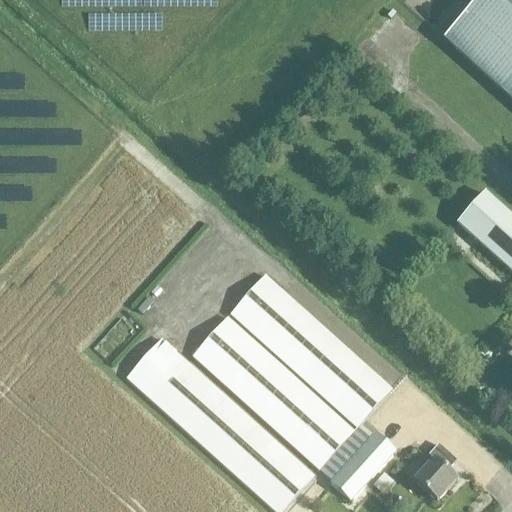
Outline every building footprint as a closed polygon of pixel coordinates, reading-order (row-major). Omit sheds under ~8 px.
[(511,0),(481,0),(445,41),(511,100),(511,0)] [(457,226),(511,275),(511,219),(485,195),(457,226)] [(192,360),(319,473),(332,485),(331,486),(351,504),(396,454),(376,436),(373,439),(360,427),(392,391),(265,278),(230,318),(357,431),(355,433),(228,320),(192,360)] [(283,511),(314,478),(162,342),(126,382),(271,511),(283,511)] [(437,504),(458,482),(448,473),(457,463),(439,447),(429,458),(434,462),(415,483),(437,504)]
